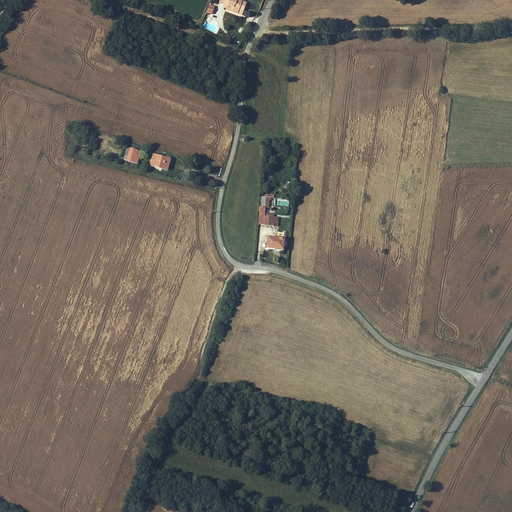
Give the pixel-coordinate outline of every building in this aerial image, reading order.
[(243,12),(246,3),(238,0),(224,0),(223,5),(226,6),(227,5),(233,7),(232,10),(231,11),(237,14),(239,11),(243,12)] [(127,161),(137,164),(140,151),(130,149),(127,161)] [(167,170),(170,160),(153,155),(150,166),(167,170)] [(273,195),(267,195),(267,194),(261,193),(260,207),(259,207),(258,225),(277,226),(278,217),(273,217),(273,214),(265,214),(265,210),(267,210),(268,197),(273,198),(273,195)] [(282,249),(283,239),(267,238),(266,248),(282,249)]
